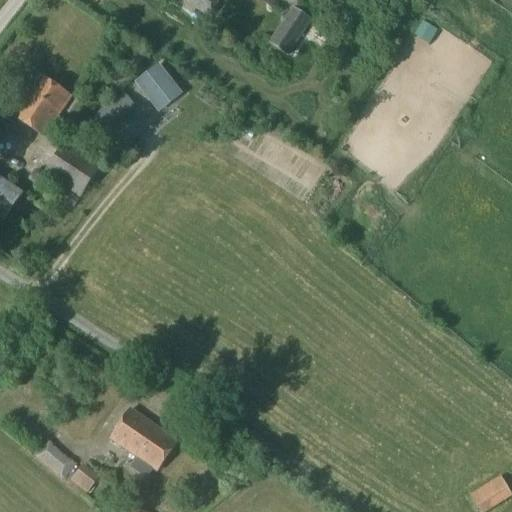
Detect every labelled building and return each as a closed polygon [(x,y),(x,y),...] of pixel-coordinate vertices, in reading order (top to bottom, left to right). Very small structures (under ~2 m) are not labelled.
[(74,58),(99,24),(66,0),(46,0),(28,25),(74,58)] [(217,0),(179,0),(208,19),(220,2),(217,0)] [(293,10),(269,45),(289,59),(313,23),(293,10)] [(180,97),(157,67),(134,85),(158,115),(180,97)] [(36,74),(9,115),(45,139),(70,100),(50,86),(52,84),(36,74)] [(111,105),(92,120),(107,136),(125,123),(111,105)] [(66,145),(45,176),(82,201),(103,170),(66,145)] [(38,171),(33,173),(30,177),(31,182),(36,185),(41,184),(44,180),(43,174),(38,171)] [(0,180),(0,235),(25,197),(0,180)] [(130,416),(110,447),(158,478),(177,447),(130,416)] [(45,442),(34,457),(38,460),(37,461),(62,481),(62,480),(64,482),(76,468),(73,465),(74,464),(49,444),(49,445),(45,442)] [(82,470),(71,485),(86,496),(98,481),(82,470)] [(511,495),(501,479),(471,498),(479,511),(490,511),(511,499),(511,495)]
